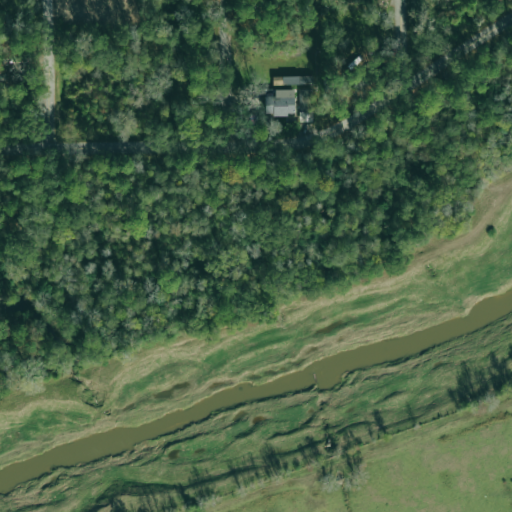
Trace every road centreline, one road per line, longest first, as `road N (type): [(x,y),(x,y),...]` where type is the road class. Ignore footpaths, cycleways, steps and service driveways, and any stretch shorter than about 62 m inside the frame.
road 1 (residential): [(0,146),(304,140),(365,115),(511,16)]
road 2 (residential): [(51,145),(49,0)]
road 3 (residential): [(225,145),(223,0)]
